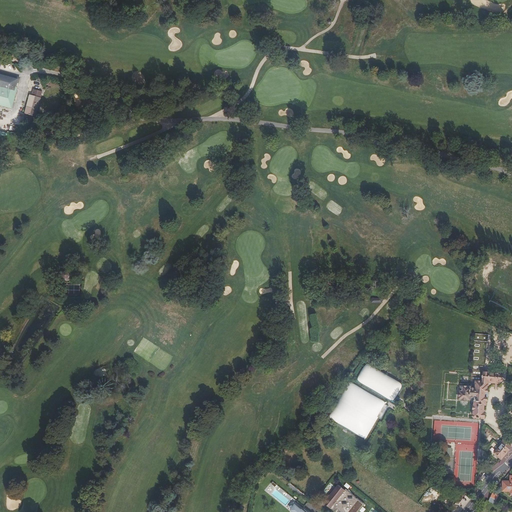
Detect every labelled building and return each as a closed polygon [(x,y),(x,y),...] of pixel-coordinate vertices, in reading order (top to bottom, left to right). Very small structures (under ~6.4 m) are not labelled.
[(20,78),(0,72),(0,74),(18,79),(15,90),(17,91),(20,78)] [(0,105),(12,109),(17,91),(15,90),(18,79),(0,74),(0,105)] [(30,95),(25,114),(35,117),(42,92),(34,90),(32,96),(30,95)] [(473,385),(461,384),(460,397),(472,399),(472,396),(476,397),(475,417),(485,418),(486,410),(484,410),(485,404),(486,404),(488,386),(489,386),(489,382),(495,382),(495,380),(503,380),(503,373),(490,372),(491,370),(483,370),(482,379),(478,378),(477,388),(473,387),(473,385)] [(322,436),(318,432),(314,437),(318,440),(322,436)] [(494,453),(500,458),(511,444),(511,441),(506,437),(500,444),(501,445),(494,453)] [(494,438),(490,442),(495,448),(499,443),(494,438)] [(283,482),(285,479),(273,470),(271,473),(283,482)] [(510,482),(503,482),(503,491),(511,490),(511,476),(510,476),(510,482)] [(344,490),(338,484),(331,493),(332,493),(330,495),(330,494),(323,503),(334,511),(337,509),(340,511),(357,511),(364,504),(357,497),(356,498),(355,497),(355,496),(352,494),(347,490),(345,488),(344,490)]
